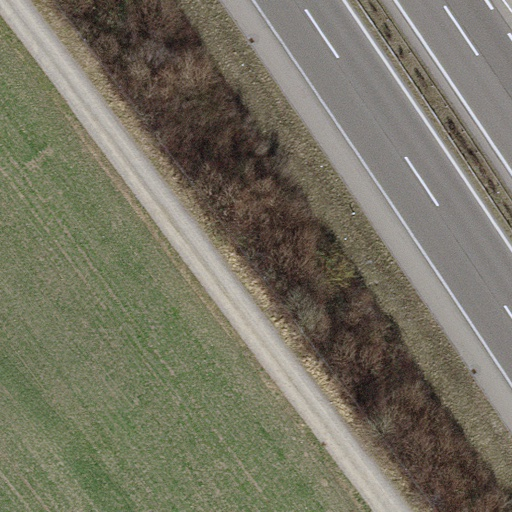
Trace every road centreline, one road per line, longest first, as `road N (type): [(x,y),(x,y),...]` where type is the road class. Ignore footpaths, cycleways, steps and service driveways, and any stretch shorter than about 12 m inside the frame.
road 1 (track): [(8,0),(387,511)]
road 2 (motorway): [(299,0),(511,316)]
road 3 (motorway): [(511,102),(442,0)]
